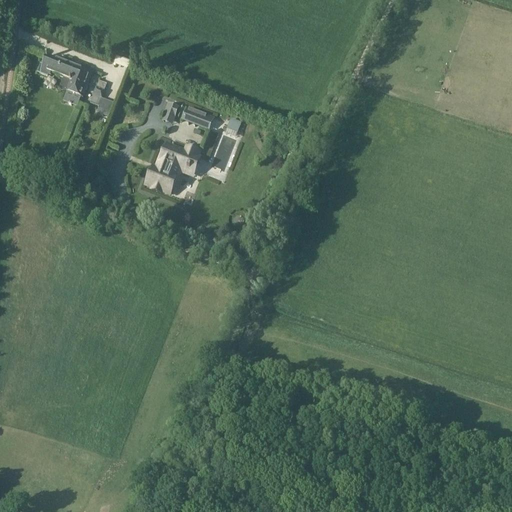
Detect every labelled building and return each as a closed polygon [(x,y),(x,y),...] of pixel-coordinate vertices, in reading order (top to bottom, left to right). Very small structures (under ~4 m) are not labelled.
[(45,57),(42,66),(40,65),(37,74),(47,78),(48,75),(49,75),(50,74),(69,81),(74,67),(71,66),(72,64),(58,59),(57,62),(45,57)] [(74,67),(69,81),(65,92),(82,99),(93,72),(72,64),(71,66),(74,67)] [(91,95),(92,95),(89,103),(97,106),(100,99),(101,99),(104,92),(103,91),(105,85),(97,82),(95,88),(94,88),(91,95)] [(125,88),(122,95),(128,97),(131,90),(125,88)] [(114,105),(102,100),(98,109),(111,114),(114,105)] [(187,109),(183,121),(208,131),(213,119),(187,109)] [(229,126),(239,129),(240,125),(231,121),(229,126)] [(156,174),(151,172),(146,186),(152,189),(152,191),(161,195),(162,192),(170,196),(181,167),(187,170),(187,172),(190,173),(190,171),(195,173),(200,159),(197,158),(199,153),(187,149),(185,153),(172,148),(170,152),(163,150),(158,164),(160,164),(156,174)] [(34,169),(51,176),(53,170),(52,169),(55,162),(48,159),(43,159),(38,157),(34,169)]
